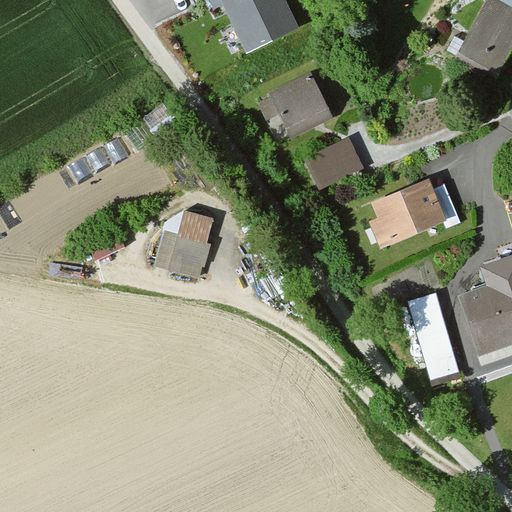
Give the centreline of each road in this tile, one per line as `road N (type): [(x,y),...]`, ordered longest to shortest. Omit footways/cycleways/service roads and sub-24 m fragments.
road 1 (residential): [(511,501),(423,417),(122,0)]
road 2 (track): [(487,479),(411,440),(327,354),(280,320),(208,293),(158,286)]
